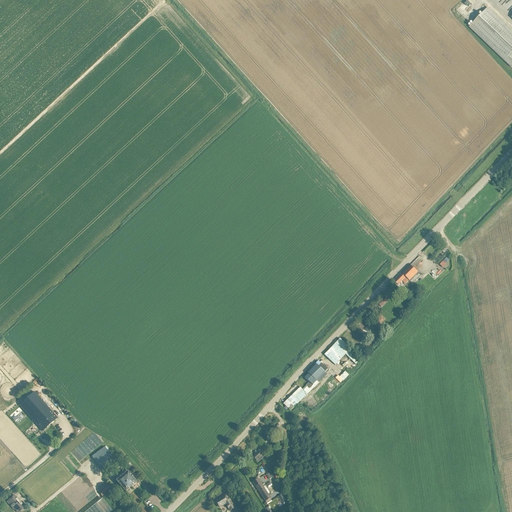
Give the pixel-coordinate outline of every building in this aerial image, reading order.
[(511,68),(511,67),(511,54),(511,53),(511,30),(488,8),(469,28),(511,68)] [(420,264),(425,259),(422,256),(416,261),(420,264)] [(410,265),(402,273),(409,280),(413,284),(421,276),(414,269),(411,265),(410,265)] [(402,273),(394,281),(398,285),(402,281),(405,284),(409,280),(402,273)] [(381,307),(387,301),(383,297),(377,303),(381,307)] [(377,328),(384,320),(380,316),(373,324),(377,328)] [(335,365),(351,349),(340,339),(324,355),(335,365)] [(302,389),(300,387),(290,397),(283,403),(290,410),(294,406),(298,401),(299,402),(318,383),(330,372),(328,371),(324,367),(321,363),(318,366),(315,364),(307,373),(308,374),(305,378),(309,382),(302,389)] [(348,370),(343,375),(347,379),(352,373),(348,370)] [(43,431),(46,428),(58,418),(34,392),(19,405),(43,431)] [(96,462),(109,453),(105,447),(92,456),(96,462)] [(258,462),(267,454),(261,448),(253,457),(256,460),(258,462)] [(113,458),(109,453),(96,462),(100,467),(113,458)] [(104,473),(108,470),(117,464),(113,458),(100,467),(104,473)] [(132,466),(126,458),(122,462),(128,470),(132,466)] [(125,492),(137,482),(128,471),(117,481),(125,492)] [(268,472),(267,473),(267,474),(267,475),(269,479),(273,477),(274,480),(279,478),(276,472),(271,475),(271,474),(270,473),(269,473),(268,472)] [(258,490),(263,487),(258,479),(253,482),(258,490)] [(102,496),(112,489),(107,483),(97,490),(102,496)] [(266,501),(271,498),(263,487),(258,490),(266,501)] [(235,508),(229,498),(226,494),(215,501),(219,508),(225,504),(230,511),(235,508)] [(19,511),(25,507),(14,495),(7,502),(13,508),(13,507),(17,511),(19,511)] [(110,511),(112,511),(102,498),(85,511),(110,511)]
